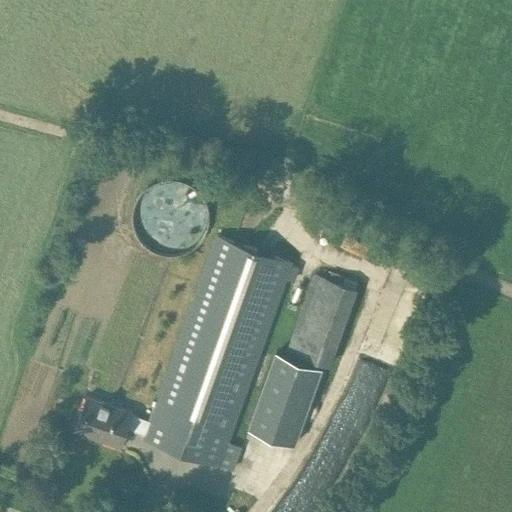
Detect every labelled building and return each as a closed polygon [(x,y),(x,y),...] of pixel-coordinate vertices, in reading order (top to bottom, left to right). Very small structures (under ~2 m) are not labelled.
[(189,237),(198,212),(184,207),(178,225),(168,221),(166,229),(189,237)] [(220,465),(233,471),(241,447),(229,441),(287,278),(295,281),(299,269),(291,266),(293,261),(215,233),(149,420),(132,413),(133,412),(86,395),(74,429),(121,446),(128,427),(144,433),(142,438),(220,465)] [(330,366),(357,289),(313,273),(286,351),(330,366)] [(376,327),(401,335),(405,322),(381,314),(376,327)] [(275,350),(248,427),(295,444),(322,367),(275,350)]
